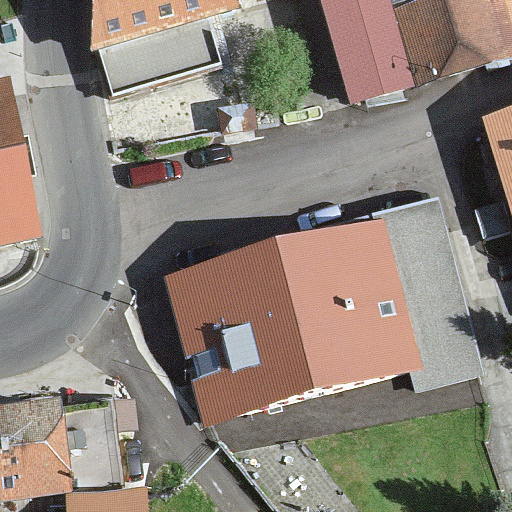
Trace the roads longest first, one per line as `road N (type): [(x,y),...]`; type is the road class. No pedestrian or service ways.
road 1 (residential): [(86,223),(346,151),(511,93)]
road 2 (track): [(239,511),(75,291)]
road 3 (secondary): [(57,0),(57,73),(86,223)]
road 4 (secondary): [(86,223),(75,291),(55,312),(0,332)]
